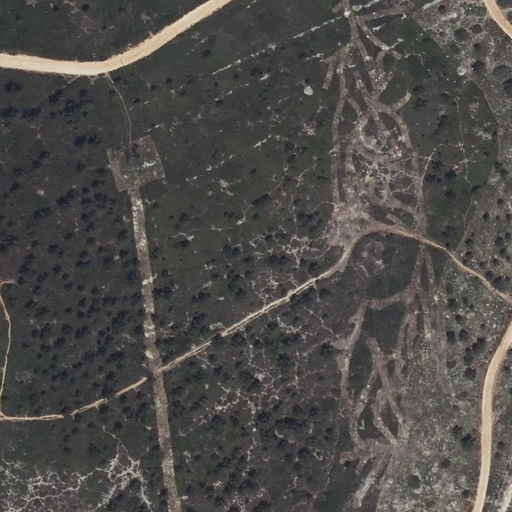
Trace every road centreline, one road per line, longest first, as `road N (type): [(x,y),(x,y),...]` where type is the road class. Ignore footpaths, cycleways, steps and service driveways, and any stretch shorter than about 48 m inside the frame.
road 1 (track): [(0,61),(85,67),(128,57),(222,0)]
road 2 (track): [(511,334),(487,380),(475,511)]
